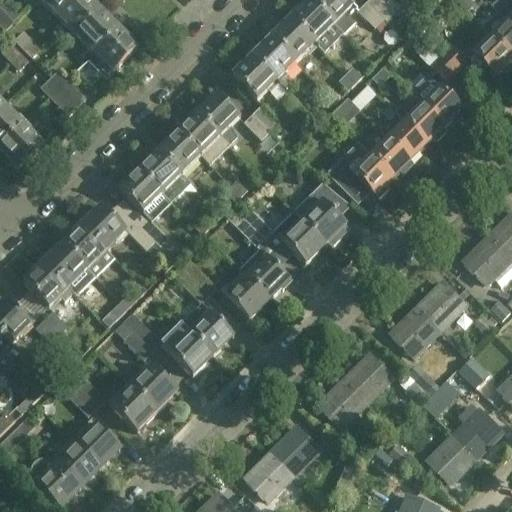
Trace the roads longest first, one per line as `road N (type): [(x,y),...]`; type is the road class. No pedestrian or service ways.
road 1 (residential): [(511,139),(135,511)]
road 2 (residential): [(15,223),(240,0)]
